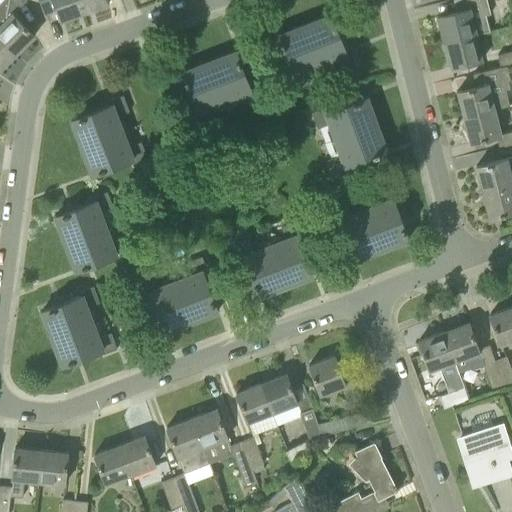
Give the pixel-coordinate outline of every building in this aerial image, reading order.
[(14,12),(21,6),(14,0),(2,0),(0,2),(0,37),(16,53),(35,35),(20,20),(22,19),(14,12)] [(39,0),(44,13),(56,9),(60,20),(84,11),(80,0),(39,0)] [(80,0),(84,11),(108,3),(107,0),(80,0)] [(490,13),(487,0),(453,0),(457,11),(438,15),(445,41),(476,33),(476,34),(489,32),(485,15),(490,13)] [(347,54),(339,34),(332,14),(305,24),(313,44),(321,65),(335,59),(340,71),(356,65),(351,53),(347,54)] [(321,65),(313,44),(305,24),(277,35),(293,75),(289,77),(294,89),(310,83),(305,71),(321,65)] [(483,59),(476,34),(476,33),(445,41),(452,67),(483,59)] [(0,68),(16,53),(0,37),(0,68)] [(251,91),(243,71),(235,51),(209,61),(217,81),(224,102),(239,96),(244,108),(260,102),(255,90),(251,91)] [(511,51),(497,55),(500,67),(501,68),(506,67),(511,65),(511,51)] [(224,102),(217,81),(209,61),(181,71),(197,112),(193,114),(198,126),(214,120),(209,108),(224,102)] [(508,80),(510,79),(506,67),(501,68),(500,67),(473,74),(476,86),(457,90),(464,116),(495,108),(495,109),(509,105),(505,89),(509,88),(508,80)] [(112,103),(92,111),(71,119),(82,146),(123,131),(117,116),(129,111),(123,95),(110,99),(112,103)] [(330,124),(336,139),(357,132),(377,125),(367,96),(326,111),(324,107),(311,112),(317,128),(330,124)] [(495,109),(495,108),(464,116),(470,142),(501,134),(495,109)] [(377,125),(357,132),(336,139),(341,154),(328,159),(335,175),(347,170),(346,166),(387,151),(377,125)] [(129,146),(123,131),(82,146),(93,173),(133,158),(135,162),(147,157),(141,141),(129,146)] [(476,165),(483,191),(511,183),(511,176),(507,157),(476,165)] [(408,238),(401,219),(393,198),(398,196),(393,183),(376,189),(381,202),(364,208),(380,249),(408,238)] [(511,183),(483,191),(489,217),(511,211),(511,183)] [(66,242),(86,235),(107,227),(101,212),(113,207),(107,191),(95,195),(96,200),(56,215),(66,242)] [(380,249),(364,208),(351,213),(346,201),(330,207),(334,220),(338,218),(354,259),(380,249)] [(285,238),(270,244),(279,265),(286,285),(313,274),(298,234),(302,232),(297,219),(281,225),(285,238)] [(107,227),(86,235),(66,242),(76,269),(117,254),(118,258),(131,253),(125,237),(113,242),(107,227)] [(286,285),(279,265),(270,244),(255,249),(250,237),(234,243),(239,256),(243,254),(259,295),(286,285)] [(190,274),(175,280),(191,321),(218,310),(202,270),(206,268),(202,256),(186,262),(190,274)] [(191,321),(175,280),(160,286),(155,273),(139,279),(144,292),(148,290),(163,331),(191,321)] [(52,337),(93,321),(87,306),(99,302),(93,285),(81,290),(82,294),(41,310),(52,337)] [(511,339),(511,305),(490,314),(501,344),(511,339)] [(93,321),(52,337),(63,364),(103,349),(104,353),(117,348),(111,332),(98,337),(93,321)] [(505,387),(494,360),(489,345),(479,349),(469,321),(444,330),(455,360),(454,361),(458,373),(471,368),(472,370),(483,365),(492,392),(505,387)] [(430,369),(454,361),(455,360),(444,330),(419,339),(430,369)] [(309,364),(321,394),(346,384),(334,354),(309,364)] [(494,360),(505,387),(511,384),(511,370),(507,356),(494,360)] [(298,403),(286,372),(261,382),(273,413),(298,403)] [(273,413),(261,382),(236,392),(248,421),(253,434),(278,424),(276,420),(273,413)] [(444,409),(466,400),(461,387),(439,395),(444,409)] [(192,417),(209,463),(233,454),(245,486),(256,482),(253,473),(252,468),(242,440),(231,444),(217,407),(192,417)] [(299,412),(310,441),(322,436),(318,424),(312,407),(299,412)] [(318,424),(322,436),(350,429),(347,416),(318,424)] [(184,472),(209,463),(192,417),(167,426),(178,456),(184,472)] [(510,472),(504,452),(510,450),(502,425),(459,438),(465,456),(471,454),(480,481),(510,472)] [(144,434),(119,444),(131,474),(156,464),(144,434)] [(253,436),(242,440),(252,468),(253,473),(265,468),(253,436)] [(311,450),(306,439),(283,451),(288,461),(311,450)] [(396,491),(379,458),(382,456),(374,441),(355,451),(357,455),(348,462),(365,480),(368,478),(374,490),(361,497),(358,491),(329,506),(331,511),(373,511),(383,507),(379,500),(396,491)] [(131,474),(119,444),(94,453),(106,483),(131,474)] [(11,486),(0,485),(0,511),(9,511),(11,496),(22,497),(24,480),(38,481),(41,449),(15,447),(11,486)] [(68,452),(41,449),(38,481),(65,484),(68,452)] [(173,477),(183,505),(185,511),(199,511),(184,472),(173,477)] [(315,511),(307,494),(297,475),(284,486),(292,502),(274,511),(315,511)] [(183,505),(173,477),(161,481),(171,508),(183,505)] [(61,511),(74,511),(76,501),(63,499),(61,511)] [(76,501),(74,511),(86,511),(87,502),(76,501)]
